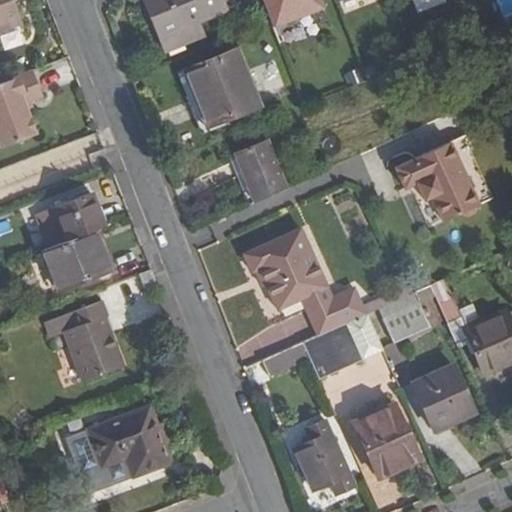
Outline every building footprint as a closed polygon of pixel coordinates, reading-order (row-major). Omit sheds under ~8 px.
[(0,0),(0,32),(10,28),(10,25),(25,20),(17,0),(0,0)] [(161,0),(139,0),(138,1),(141,9),(161,0)] [(194,0),(161,0),(141,9),(154,39),(173,31),(179,46),(196,39),(190,24),(202,19),(194,0)] [(257,0),(271,34),(321,14),(315,0),(257,0)] [(173,31),(154,39),(160,54),(179,46),(173,31)] [(235,54),(180,75),(203,132),(256,112),(235,54)] [(42,95),(34,71),(0,83),(0,136),(4,147),(38,134),(28,108),(25,101),(29,100),(42,95)] [(197,134),(203,132),(180,75),(175,77),(197,134)] [(243,161),(269,150),(267,145),(234,156),(252,206),(285,192),(284,188),(264,197),(258,183),(253,185),(243,161)] [(477,210),(447,147),(394,172),(404,192),(406,191),(416,186),(423,203),(428,201),(440,227),(456,220),(464,222),(472,218),(475,211),(477,210)] [(284,188),(269,150),(243,161),(253,185),(258,183),(264,197),(284,188)] [(95,239),(105,235),(93,201),(38,223),(50,256),(95,239)] [(241,260),(247,275),(250,273),(256,271),(262,286),(260,288),(270,313),(310,298),(304,283),(315,278),(299,238),(241,260)] [(95,239),(50,256),(44,259),(59,300),(110,280),(95,239)] [(256,271),(250,273),(256,289),(262,286),(256,271)] [(156,292),(149,274),(138,278),(145,296),(156,292)] [(310,298),(298,303),(303,315),(325,304),(315,278),(304,283),(310,298)] [(431,288),(447,325),(460,319),(466,331),(478,325),(469,305),(454,312),(441,284),(431,288)] [(303,315),(315,340),(345,326),(363,319),(351,293),(325,304),(303,315)] [(418,305),(380,322),(391,345),(428,328),(418,305)] [(71,333),(63,335),(81,386),(121,371),(110,340),(105,342),(99,325),(106,322),(100,306),(66,319),(71,333)] [(511,313),(506,316),(505,313),(478,325),(466,331),(464,331),(485,375),(511,363),(511,313)] [(361,363),(345,326),(315,340),(301,346),(308,362),(317,382),(361,363)] [(308,362),(301,346),(258,366),(264,381),(308,362)] [(451,368),(409,386),(431,433),(472,414),(451,368)] [(416,462),(393,409),(352,428),(375,481),(416,462)] [(149,410),(86,435),(100,474),(124,465),(132,484),(171,468),(149,410)] [(321,424),(304,431),(310,445),(294,452),(311,494),(327,486),(332,498),(350,491),(321,424)] [(11,482),(0,486),(0,507),(18,501),(11,482)]
